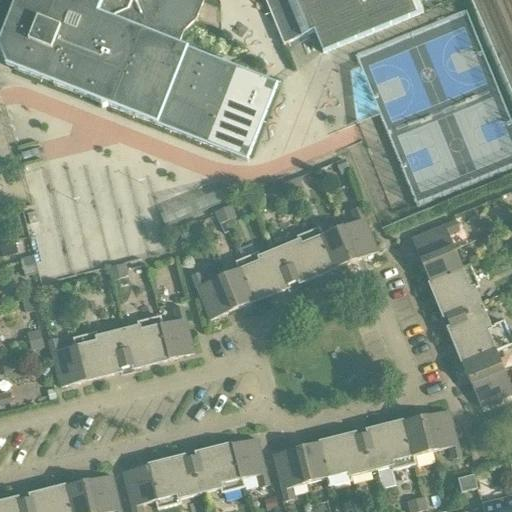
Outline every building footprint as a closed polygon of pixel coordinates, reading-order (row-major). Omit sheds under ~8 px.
[(16,0),(0,41),(0,53),(6,67),(247,162),(277,85),(178,47),(183,33),(196,20),(204,2),(203,0),(264,0),(265,2),(283,46),(290,43),(314,33),(323,55),(423,13),(417,0),(16,0)] [(350,174),(345,161),(336,164),(342,178),(350,174)] [(287,198),(303,191),(298,179),(283,186),(287,198)] [(220,225),(235,219),(231,207),(215,213),(220,225)] [(356,223),(342,229),(356,262),(377,253),(359,209),(351,212),(356,223)] [(36,212),(27,215),(30,226),(39,223),(36,212)] [(420,262),(453,249),(448,236),(459,231),(456,223),(411,241),(420,262)] [(336,270),(322,237),(319,229),(296,238),(298,242),(259,258),(257,254),(235,264),(238,271),(252,305),(287,290),(288,292),(301,287),(300,285),(336,270)] [(356,262),(342,229),(322,237),(336,270),(356,262)] [(13,244),(0,247),(3,259),(16,255),(13,244)] [(462,269),(453,249),(420,262),(428,283),(462,269)] [(25,277),(38,274),(34,258),(21,261),(25,277)] [(108,269),(111,282),(128,278),(125,265),(108,269)] [(469,266),(462,269),(428,283),(443,318),(441,319),(446,332),(448,331),(462,366),(496,353),(511,346),(511,343),(504,324),(491,329),(475,290),(478,288),(469,266)] [(238,271),(218,280),(231,313),(252,305),(238,271)] [(231,313),(218,280),(205,285),(200,274),(192,277),(210,322),(231,313)] [(32,300),(22,303),(25,315),(35,313),(32,300)] [(177,322),(162,326),(171,361),(194,355),(182,309),(174,311),(177,322)] [(171,361),(162,326),(160,318),(137,324),(138,328),(97,338),(96,334),(73,340),(75,348),(84,383),(121,374),(121,376),(134,372),(134,371),(171,361)] [(27,336),(32,352),(44,349),(40,332),(27,336)] [(84,383),(75,348),(61,352),(58,340),(49,342),(61,389),(84,383)] [(504,373),(496,353),(462,366),(471,387),(504,373)] [(14,365),(2,368),(6,380),(18,377),(14,365)] [(511,385),(510,387),(504,373),(471,387),(480,408),(511,395),(511,385)] [(54,389),(47,391),(50,402),(57,400),(54,389)] [(0,406),(11,403),(9,395),(0,396),(0,406)] [(426,418),(435,453),(449,449),(452,461),(460,459),(448,412),(426,418)] [(426,418),(404,423),(413,458),(435,453),(426,418)] [(354,436),(317,445),(326,480),(328,488),(351,483),(350,479),(391,468),(392,472),(415,466),(413,458),(404,423),(367,433),(367,431),(354,434),(354,436)] [(257,440),(234,446),(242,481),(257,477),(260,489),(268,487),(257,440)] [(317,445),(296,451),(305,486),(326,480),(317,445)] [(146,468),(155,503),(157,511),(180,505),(179,501),(220,491),(221,495),(245,489),(242,481),(234,446),(197,455),(196,454),(183,457),(183,459),(146,468)] [(305,486),(296,451),(273,457),(285,503),(294,501),(291,489),(305,486)] [(155,503),(146,468),(123,474),(132,511),(142,511),(141,507),(155,503)] [(120,511),(111,477),(89,483),(96,511),(120,511)] [(474,477),(473,477),(458,481),(461,495),(477,491),(475,484),(476,483),(474,477)] [(96,511),(89,483),(68,488),(73,511),(96,511)] [(18,501),(0,505),(0,511),(73,511),(68,488),(31,497),(30,496),(17,499),(18,501)] [(275,498),(265,501),(268,511),(278,509),(275,498)] [(511,511),(511,498),(481,506),(482,509),(482,511),(511,511)] [(409,511),(424,511),(427,511),(423,499),(407,503),(409,511)]
